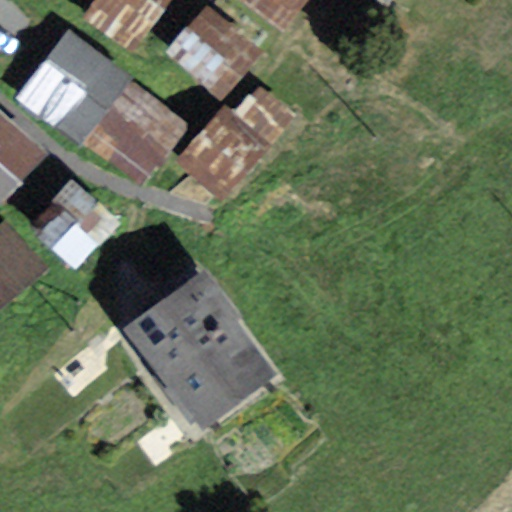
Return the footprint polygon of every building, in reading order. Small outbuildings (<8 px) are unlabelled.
[(184,0),(106,0),(88,27),(142,63),(184,0)] [(317,0),(242,0),(290,36),(317,0)] [(267,62),(207,16),(170,64),(230,110),(267,62)] [(195,133),(73,42),(23,109),(146,200),(195,133)] [(301,132),(255,90),(182,172),(228,213),(301,132)] [(0,218),(48,165),(0,122),(0,218)] [(123,228),(75,189),(35,236),(83,276),(123,228)] [(50,277),(5,233),(0,238),(0,313),(8,321),(50,277)] [(290,384),(212,281),(133,341),(211,444),(290,384)]
